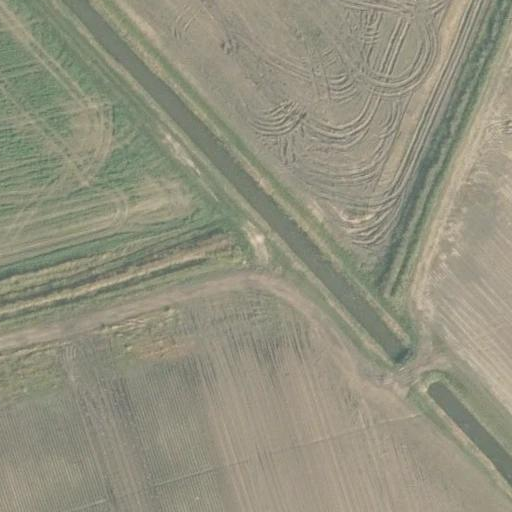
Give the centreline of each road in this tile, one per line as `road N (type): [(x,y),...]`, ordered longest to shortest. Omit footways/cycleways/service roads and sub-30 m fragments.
road 1 (track): [(0,300),(71,282),(131,290),(259,262),(283,271),(370,368),(405,380),(431,368)]
road 2 (track): [(259,262),(263,248),(250,227),(41,0)]
